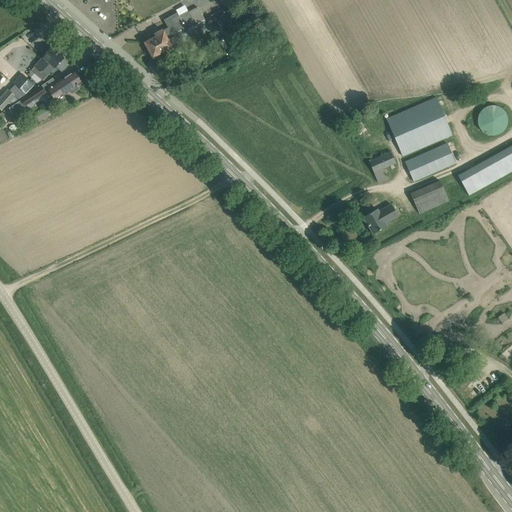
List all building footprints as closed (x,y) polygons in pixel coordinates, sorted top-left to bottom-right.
[(241,18),(251,12),(247,5),(238,11),(241,18)] [(145,42),(149,49),(160,44),(204,19),(198,7),(180,17),(182,21),(162,31),(154,35),(155,36),(145,42)] [(160,44),(149,49),(153,57),(164,51),(165,53),(173,49),(173,48),(191,38),(194,42),(218,29),(211,16),(204,20),(204,19),(160,44)] [(218,47),(215,42),(214,40),(208,44),(211,51),(218,47)] [(51,46),(48,50),(42,56),(43,57),(35,65),(43,72),(43,71),(48,75),(56,67),(62,72),(69,64),(63,59),(64,57),(51,46)] [(56,100),(70,90),(71,92),(74,93),(79,89),(77,86),(82,82),(77,75),(74,71),(55,84),(49,88),(53,95),(56,100)] [(14,84),(26,95),(35,85),(22,74),(13,83),(14,84)] [(30,92),(20,99),(21,100),(25,107),(46,92),(41,85),(38,88),(37,88),(30,92)] [(8,90),(7,89),(0,97),(0,108),(2,110),(9,102),(11,105),(12,106),(15,104),(21,100),(20,99),(9,89),(8,90)] [(435,98),(405,111),(387,119),(402,156),(451,135),(435,98)] [(488,106),(486,107),(483,109),(481,111),(478,115),(478,119),(478,122),(479,128),(483,132),(487,134),(492,135),(497,135),(501,133),(504,130),(506,126),(507,123),(507,120),(507,115),(504,111),(501,108),(497,106),(494,105),(491,105),(488,106)] [(456,162),(448,143),(405,162),(414,181),(456,162)] [(511,144),(457,175),(469,195),(511,171),(511,144)] [(378,182),(385,179),(388,178),(386,174),(389,173),(387,166),(395,163),(391,152),(369,161),(374,172),(378,182)] [(420,212),(451,201),(443,179),(412,191),(420,212)] [(373,234),(377,231),(387,226),(386,223),(404,213),(397,201),(379,211),(377,209),(363,217),(373,234)]
